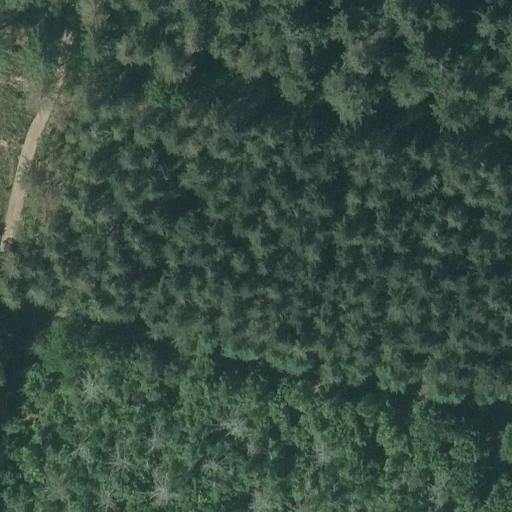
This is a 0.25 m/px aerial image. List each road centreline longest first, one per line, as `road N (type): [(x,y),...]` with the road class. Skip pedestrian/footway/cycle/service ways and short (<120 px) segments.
road 1 (track): [(511,431),(0,327)]
road 2 (track): [(68,0),(56,61),(13,175),(0,282)]
